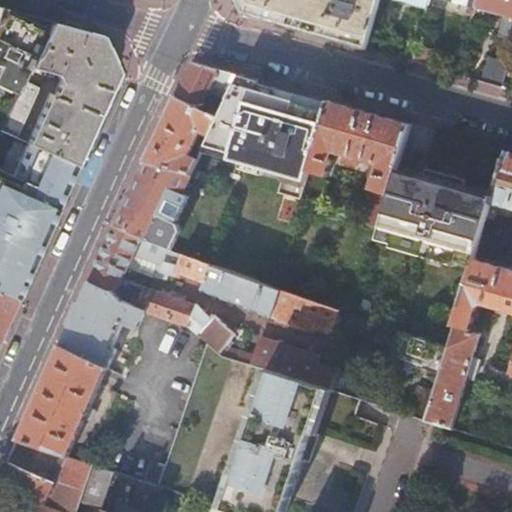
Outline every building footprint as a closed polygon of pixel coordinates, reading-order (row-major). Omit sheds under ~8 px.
[(381,0),(238,0),(246,15),(341,40),(368,49),(381,0)] [(511,0),(479,0),(477,5),(506,13),(500,36),(511,39),(511,0)] [(41,19),(6,9),(0,20),(0,88),(17,97),(24,82),(31,67),(53,23),(41,19)] [(49,94),(27,143),(78,166),(94,130),(119,73),(103,37),(53,23),(31,67),(56,75),(59,83),(53,96),(49,94)] [(414,63),(418,46),(412,44),(407,61),(414,63)] [(414,63),(429,67),(433,50),(418,46),(414,63)] [(502,88),(511,90),(511,57),(502,88)] [(487,59),(483,76),(497,80),(501,62),(487,59)] [(191,70),(178,97),(220,117),(225,106),(207,98),(211,91),(228,100),(239,76),(194,63),(191,70)] [(210,136),(204,150),(230,158),(243,162),(267,169),(287,174),(293,176),(288,193),(304,198),(311,172),(328,111),(287,99),(257,91),(259,81),(239,76),(228,100),(225,106),(220,117),(210,136)] [(330,101),(259,81),(257,91),(287,99),(328,111),(330,101)] [(17,97),(0,130),(17,138),(38,89),(24,82),(17,97)] [(147,162),(193,174),(196,166),(199,160),(190,156),(202,132),(210,136),(220,117),(178,97),(162,129),(147,162)] [(398,169),(412,125),(370,113),(330,101),(328,111),(311,172),(328,177),(331,165),(332,161),(328,156),(325,155),(326,150),(344,155),(341,163),(357,167),(359,160),(387,168),(386,173),(384,172),(377,174),(372,190),(390,195),(398,169)] [(78,166),(27,143),(13,175),(0,168),(0,291),(18,299),(41,247),(78,166)] [(511,153),(508,152),(495,198),(488,218),(494,220),(499,204),(511,207),(511,153)] [(143,239),(171,249),(180,228),(179,222),(177,221),(190,194),(184,192),(193,174),(147,162),(119,220),(115,228),(143,239)] [(267,169),(243,162),(242,167),(266,174),(267,169)] [(196,166),(193,174),(203,177),(205,169),(196,166)] [(488,218),(495,198),(465,190),(468,181),(428,170),(426,178),(418,176),(398,169),(390,195),(380,228),(394,233),(393,239),(462,259),(464,252),(477,256),(488,218)] [(282,191),(288,193),(293,176),(287,174),(282,191)] [(390,195),(372,190),(368,203),(362,221),(380,228),(390,195)] [(333,330),(341,310),(171,249),(143,239),(115,228),(100,261),(90,282),(116,294),(116,293),(122,280),(123,281),(130,267),(135,254),(165,266),(163,272),(169,274),(180,278),(182,274),(206,282),(204,288),(274,315),(316,330),(318,325),(333,330)] [(394,233),(380,228),(378,238),(392,242),(393,239),(394,233)] [(460,267),(461,262),(462,259),(393,239),(392,242),(390,246),(423,256),(460,267)] [(474,266),(476,260),(477,256),(464,252),(462,259),(461,262),(474,266)] [(155,277),(167,279),(169,274),(163,272),(165,266),(135,254),(130,267),(155,277)] [(511,270),(476,260),(474,266),(466,292),(462,303),(448,349),(427,420),(431,421),(440,424),(453,428),(468,378),(474,380),(478,369),(481,359),(474,357),(481,333),(471,330),(478,308),(485,304),(511,312),(511,366),(510,373),(511,373),(511,270)] [(116,294),(90,282),(87,290),(62,346),(109,369),(117,350),(114,348),(124,324),(138,330),(146,311),(138,309),(147,288),(140,286),(132,304),(126,301),(125,303),(116,293),(116,294)] [(146,311),(188,325),(209,341),(222,351),(227,344),(236,333),(215,315),(212,319),(198,305),(148,288),(147,288),(138,309),(146,311)] [(462,303),(466,292),(459,290),(456,301),(462,303)] [(0,337),(2,334),(18,299),(0,291),(0,337)] [(410,415),(427,420),(448,349),(402,332),(401,332),(393,356),(430,370),(424,387),(419,386),(410,415)] [(270,370),(312,383),(321,356),(261,337),(256,353),(252,364),(270,370)] [(234,358),(252,364),(256,353),(227,344),(222,351),(230,357),(234,358)] [(90,411),(109,369),(62,346),(58,355),(20,439),(70,456),(86,419),(92,421),(95,413),(90,411)] [(329,389),(334,390),(340,373),(323,367),(317,385),(329,389)] [(329,389),(317,385),(312,383),(270,370),(222,508),(232,511),(233,511),(285,511),(291,498),(310,443),(315,428),(329,389)] [(78,511),(82,503),(95,465),(83,461),(70,456),(20,439),(8,465),(0,483),(0,488),(2,489),(0,493),(0,511),(78,511)] [(141,481),(156,486),(163,465),(148,460),(141,481)] [(95,465),(82,503),(93,507),(91,511),(102,511),(103,510),(116,472),(108,469),(95,465)] [(151,511),(155,511),(164,488),(158,486),(156,486),(141,481),(118,473),(110,498),(151,511)]
